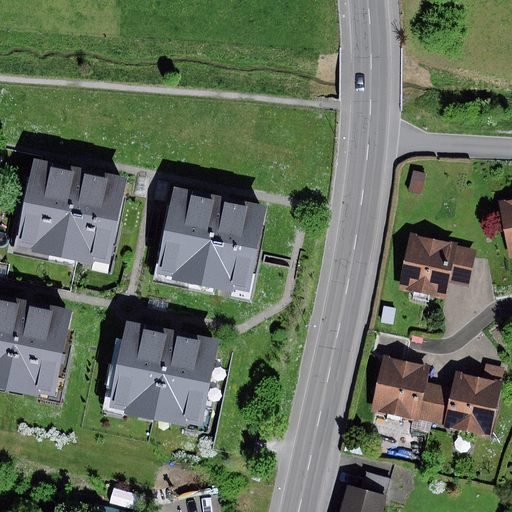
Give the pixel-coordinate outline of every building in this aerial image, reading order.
[(123,184),(39,168),(29,219),(23,247),(36,250),(35,253),(91,264),(92,259),(108,263),(113,236),(123,184)] [(413,170),(408,191),(421,194),(426,173),(413,170)] [(266,205),(173,187),(161,246),(156,275),(168,277),(167,281),(232,294),(233,289),(249,292),(254,265),(266,205)] [(511,200),(499,204),(510,259),(511,258),(511,200)] [(455,245),(409,235),(397,290),(443,299),(447,283),(455,245)] [(475,249),(455,245),(447,283),(467,287),(475,249)] [(68,311),(0,296),(0,388),(34,396),(35,391),(51,394),(68,311)] [(383,306),(380,322),(392,324),(395,309),(383,306)] [(218,341),(129,323),(112,408),(124,411),(124,414),(184,426),(185,422),(201,425),(218,341)] [(427,366),(383,356),(371,412),(416,421),(417,416),(424,383),(427,366)] [(482,377),(453,371),(449,388),(442,421),(442,424),(488,434),(502,369),(485,366),(482,377)] [(449,388),(424,383),(417,416),(442,421),(449,388)] [(380,511),(384,496),(342,485),(335,511),(380,511)]
